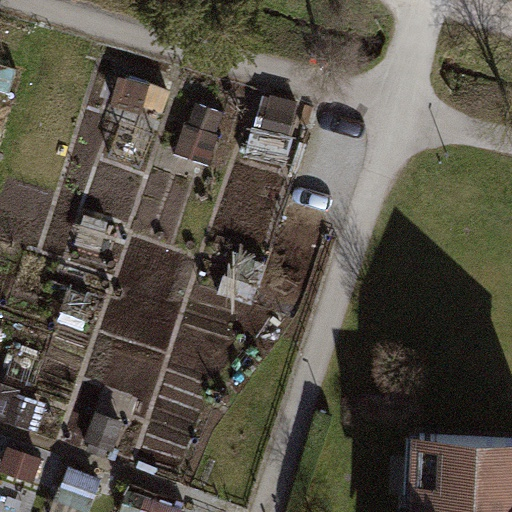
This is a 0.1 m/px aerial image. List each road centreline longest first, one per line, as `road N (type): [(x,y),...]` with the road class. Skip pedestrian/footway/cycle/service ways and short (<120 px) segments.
road 1 (residential): [(267,511),(388,122)]
road 2 (track): [(391,109),(30,0)]
road 3 (track): [(511,144),(391,109)]
